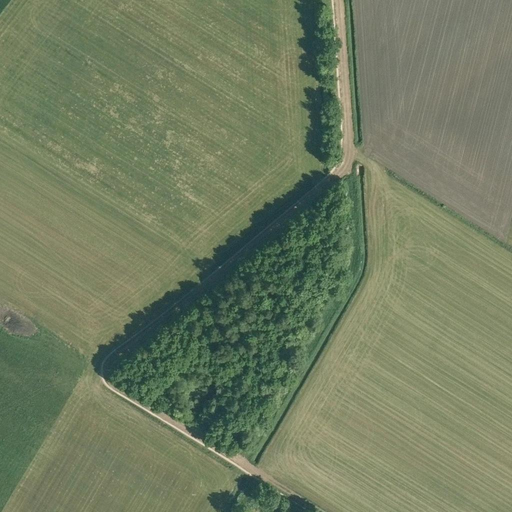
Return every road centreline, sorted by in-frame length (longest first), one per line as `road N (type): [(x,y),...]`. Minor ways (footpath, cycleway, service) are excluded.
road 1 (track): [(242,465),(105,379),(104,371),(337,172),(348,151)]
road 2 (track): [(242,465),(349,273),(355,245),(348,151)]
road 3 (track): [(348,151),(338,0)]
